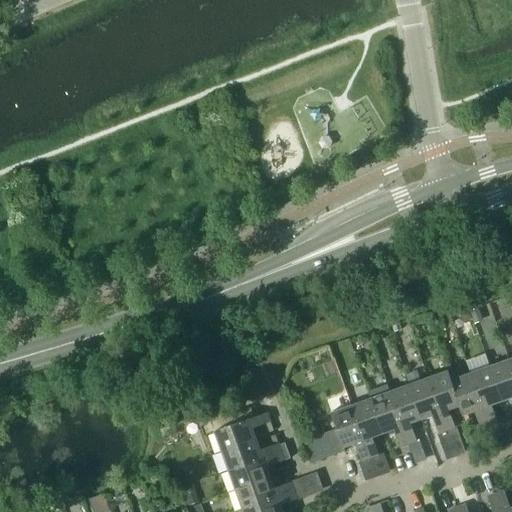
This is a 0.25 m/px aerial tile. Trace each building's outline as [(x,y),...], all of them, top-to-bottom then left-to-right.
[(478,307),(470,310),(473,318),(475,323),(484,320),(478,307)] [(470,310),(462,314),(465,322),(473,318),(470,310)] [(511,363),(510,360),(491,366),(503,401),(511,397),(511,363)] [(491,366),(472,373),(491,427),(499,424),(492,404),(503,401),(491,366)] [(450,370),(429,377),(447,430),(456,427),(450,408),(459,405),(461,404),(452,380),(454,380),(450,370)] [(472,373),(454,380),(452,380),(461,404),(459,405),(463,415),(477,411),(483,430),(491,427),(472,373)] [(429,377),(409,384),(421,418),(432,415),(440,433),(447,430),(429,377)] [(410,422),(421,418),(409,384),(390,391),(409,444),(416,441),(410,422)] [(390,391),(372,398),(384,431),(393,428),(400,447),(407,444),(409,444),(390,391)] [(373,435),(384,431),(372,398),(353,404),(371,457),(379,455),(373,435)] [(331,412),(337,429),(343,446),(356,441),(363,459),(371,457),(353,404),(331,412)] [(221,452),(256,439),(252,429),(271,422),(267,412),(244,421),(241,412),(209,423),(213,434),(215,433),(221,452)] [(345,451),(343,446),(337,429),(326,433),(334,455),(345,451)] [(326,433),(314,437),(322,459),(334,455),(326,433)] [(314,437),(303,441),(310,463),(322,459),(314,437)] [(259,450),(256,439),(221,452),(229,472),(281,452),(278,443),(259,450)] [(283,441),(278,443),(281,452),(286,450),(283,441)] [(411,451),(409,444),(407,444),(400,447),(403,454),(411,451)] [(286,450),(281,452),(284,461),(289,459),(286,450)] [(284,461),(281,452),(229,472),(236,491),(270,478),(266,468),(284,461)] [(171,471),(176,484),(187,480),(183,467),(171,471)] [(242,510),(295,491),(292,482),(273,489),(270,478),(236,491),(242,510)] [(511,511),(511,508),(511,509),(505,492),(504,490),(504,489),(496,492),(503,511),(511,511)] [(184,494),(188,506),(199,502),(194,491),(184,494)] [(282,511),(280,506),(298,499),(295,491),(242,510),(243,511),(282,511)] [(493,511),(503,511),(496,492),(488,495),(489,497),(493,511)] [(51,507),(63,503),(60,493),(47,497),(51,507)] [(91,498),(95,511),(108,511),(103,494),(91,498)]
